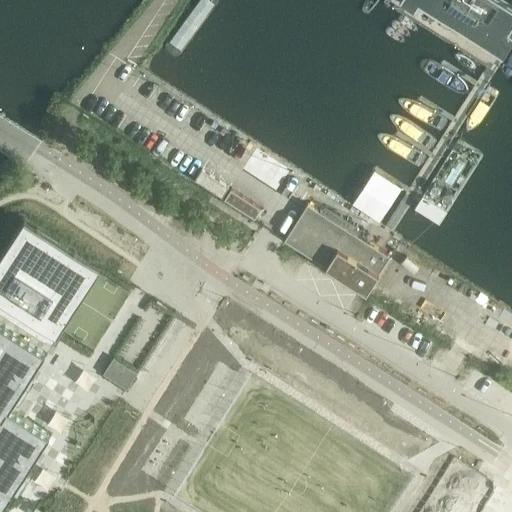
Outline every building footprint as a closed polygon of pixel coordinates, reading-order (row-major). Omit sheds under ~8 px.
[(511,45),(511,4),(505,0),(397,0),(499,66),(511,45)] [(202,169),(196,179),(222,196),(229,186),(202,169)] [(231,188),(224,198),(255,218),(262,207),(231,188)] [(308,203),(284,240),(367,293),(367,292),(391,256),(308,203)] [(56,336),(98,272),(101,267),(25,218),(0,256),(0,309),(52,343),(56,336)] [(27,380),(46,351),(0,321),(0,511),(13,491),(27,470),(50,434),(26,418),(23,417),(9,407),(27,380)]
